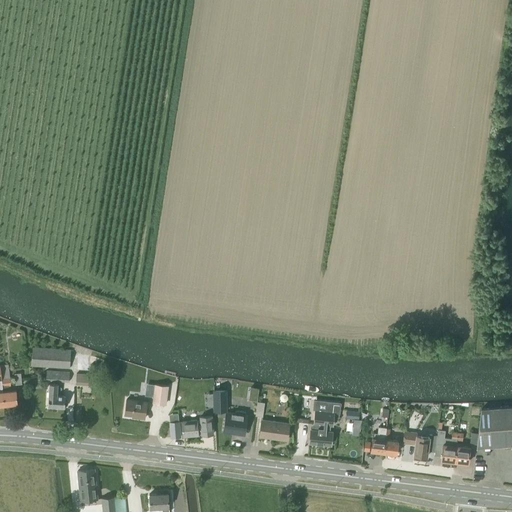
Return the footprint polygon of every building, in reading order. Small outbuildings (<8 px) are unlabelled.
[(69,368),(70,350),(32,348),(31,366),(69,368)] [(9,371),(1,372),(3,386),(10,385),(9,371)] [(69,382),(69,372),(46,371),(46,380),(69,382)] [(75,384),(96,385),(99,385),(100,375),(76,373),(75,384)] [(48,407),(65,408),(65,396),(57,395),(57,383),(49,383),(48,407)] [(167,386),(155,384),(153,402),(165,404),(167,386)] [(214,411),(226,411),(225,390),(213,390),(214,411)] [(3,392),(4,405),(17,404),(16,391),(3,392)] [(144,418),(146,402),(126,399),(124,414),(136,416),(136,417),(144,418)] [(313,429),(329,431),(330,426),(332,426),(333,417),(338,418),(340,403),(316,401),(318,401),(317,410),(315,410),(313,429)] [(262,417),(264,403),(257,402),(255,416),(262,417)] [(511,442),(511,406),(481,409),(476,448),(477,448),(477,445),(491,444),(511,442)] [(347,418),(360,418),(361,410),(347,409),(347,418)] [(234,413),(234,414),(226,412),(223,432),(232,433),(233,431),(244,432),(247,415),(245,415),(245,414),(244,412),(236,411),(234,413)] [(199,420),(185,421),(180,421),(182,437),(201,435),(213,434),(211,416),(199,417),(199,420)] [(287,440),(289,423),(262,420),(260,436),(287,440)] [(171,438),(180,437),(179,421),(169,422),(171,438)] [(383,452),(386,428),(378,427),(376,438),(372,437),(370,451),(383,452)] [(386,428),(383,452),(396,454),(398,441),(388,439),(390,428),(386,428)] [(332,431),(329,431),(313,429),(310,429),(309,444),(331,446),(332,431)] [(437,435),(435,453),(442,454),(441,459),(455,461),(456,450),(456,445),(457,439),(451,439),(444,438),(445,430),(438,430),(437,435)] [(435,453),(437,435),(430,434),(430,437),(417,435),(417,433),(410,432),(404,431),(403,443),(415,444),(414,455),(427,457),(427,451),(435,452),(434,453),(435,453)] [(456,445),(455,461),(468,463),(470,447),(456,445)] [(97,499),(96,483),(94,469),(77,471),(80,501),(97,499)] [(162,511),(168,511),(168,493),(149,494),(150,508),(162,508),(162,511)] [(102,511),(125,511),(124,496),(101,498),(102,511)]
